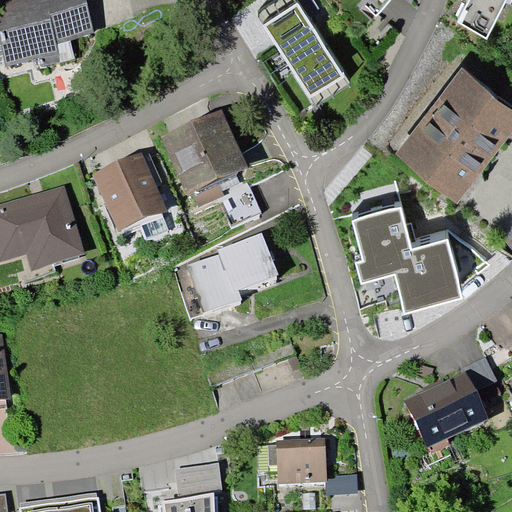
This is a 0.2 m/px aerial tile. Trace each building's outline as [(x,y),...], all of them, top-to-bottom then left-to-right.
[(70,40),(94,33),(85,0),(0,0),(0,44),(5,66),(43,58),(45,66),(63,62),(59,44),(70,40)] [(310,98),(344,76),(295,0),(278,0),(259,12),(265,23),(263,24),(310,98)] [(457,21),(488,36),(505,0),(463,0),(467,1),(457,21)] [(59,44),(63,62),(75,59),(70,40),(59,44)] [(457,203),(511,133),(511,107),(462,69),(395,154),(457,203)] [(222,109),(160,137),(187,195),(193,193),(218,182),(236,173),(249,167),(222,109)] [(161,212),(167,210),(141,152),(93,172),(119,231),(139,223),(161,212)] [(241,183),(236,173),(218,182),(223,192),(241,183)] [(262,212),(246,180),(241,183),(223,192),(224,195),(216,199),(231,228),(262,212)] [(218,182),(193,193),(199,207),(216,199),(224,195),(223,192),(218,182)] [(31,270),(85,254),(64,185),(0,203),(0,260),(26,253),(31,270)] [(402,208),(353,220),(363,260),(356,262),(362,284),(395,276),(404,313),(462,299),(447,240),(412,249),(402,208)] [(169,229),(161,212),(139,223),(146,240),(169,229)] [(239,292),(280,278),(264,233),(218,250),(219,252),(187,264),(205,315),(243,301),(239,292)] [(0,400),(11,400),(4,334),(0,334),(0,400)] [(212,386),(295,356),(289,341),(207,371),(212,386)] [(464,368),(466,372),(475,392),(498,381),(487,357),(464,368)] [(434,368),(420,364),(417,376),(430,380),(434,368)] [(425,390),(404,400),(427,448),(488,420),(475,392),(466,372),(446,382),(444,378),(424,387),(425,390)] [(278,484),(327,481),(327,474),(325,438),(276,440),(278,484)] [(176,468),(180,498),(214,494),(222,493),(219,463),(176,468)] [(358,493),(357,473),(327,474),(327,481),(328,494),(358,493)] [(163,505),(158,506),(159,511),(215,511),(214,494),(180,498),(162,501),(163,505)] [(22,511),(100,511),(100,505),(98,505),(97,499),(22,509),(22,511)]
